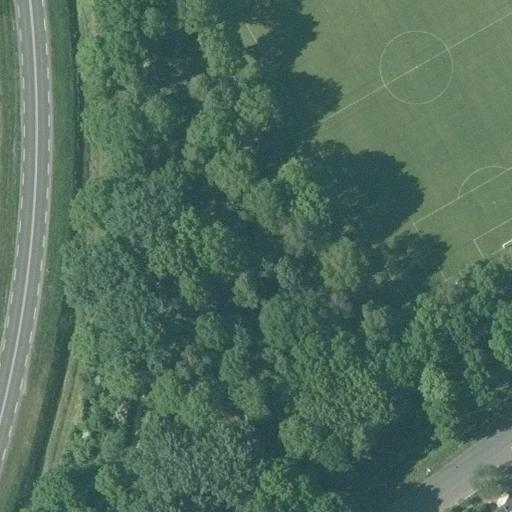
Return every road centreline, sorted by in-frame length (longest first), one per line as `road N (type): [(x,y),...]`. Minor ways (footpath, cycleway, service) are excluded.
road 1 (primary): [(0,419),(34,198),(29,0)]
road 2 (secondary): [(403,511),(511,433)]
